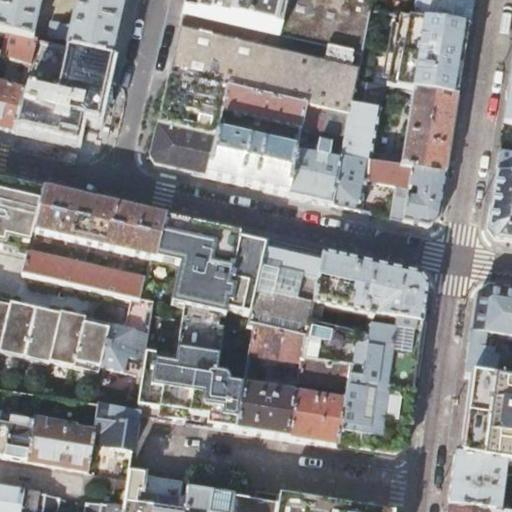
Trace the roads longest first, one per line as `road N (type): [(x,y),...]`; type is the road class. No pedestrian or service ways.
road 1 (residential): [(456,257),(112,180)]
road 2 (residential): [(426,492),(152,451)]
road 3 (residential): [(493,0),(456,257)]
road 4 (residential): [(426,492),(456,257)]
road 5 (residential): [(112,180),(153,0)]
